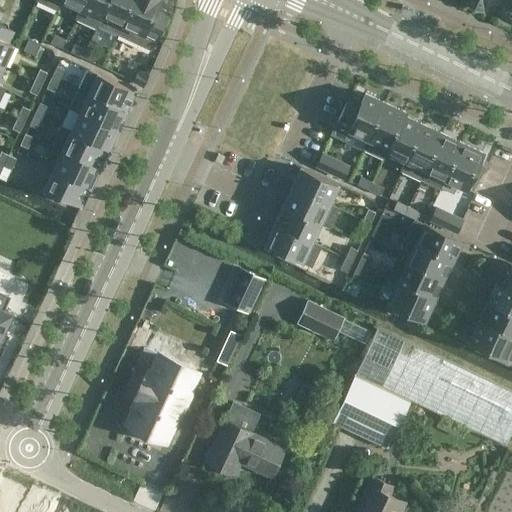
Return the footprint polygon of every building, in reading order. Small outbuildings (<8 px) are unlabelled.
[(39,0),(57,8),(60,0),(39,0)] [(76,17),(84,0),(60,0),(57,8),(58,9),(61,0),(80,8),(76,17)] [(96,26),(108,0),(84,0),(76,17),(96,26)] [(117,32),(132,0),(108,0),(96,26),(97,27),(98,24),(117,32)] [(159,0),(132,0),(117,32),(152,49),(168,14),(156,8),(159,0)] [(488,0),(490,0),(500,4),(501,0),(463,0),(476,6),(480,8),(481,9),(481,8),(484,9),(488,0)] [(511,14),(511,0),(501,0),(500,4),(511,10),(509,13),(511,14)] [(0,24),(0,39),(7,42),(13,30),(0,24)] [(54,35),(51,42),(62,48),(65,40),(54,35)] [(40,44),(29,38),(24,50),(35,55),(40,44)] [(12,45),(7,42),(0,39),(0,65),(2,66),(12,45)] [(82,57),(85,49),(74,44),(71,52),(82,57)] [(97,54),(85,49),(82,57),(93,62),(97,54)] [(57,66),(52,77),(59,80),(64,69),(57,66)] [(47,72),(40,69),(34,80),(42,83),(47,72)] [(89,69),(80,90),(125,111),(126,108),(127,108),(126,108),(128,104),(129,104),(129,103),(134,90),(89,69)] [(138,70),(133,81),(143,86),(148,75),(138,70)] [(54,91),(59,80),(52,77),(46,88),(54,91)] [(36,94),(42,83),(34,80),(29,91),(36,94)] [(125,111),(80,90),(79,90),(88,95),(80,112),(116,129),(121,120),(121,119),(123,115),(123,116),(123,115),(125,111)] [(363,147),(364,148),(385,103),(383,102),(383,101),(382,101),(378,99),(379,99),(378,99),(365,93),(360,103),(348,98),(332,133),(345,139),(349,130),(367,139),(363,147)] [(39,103),(34,114),(41,117),(46,106),(39,103)] [(383,157),(405,112),(403,111),(403,110),(402,110),(398,109),(398,108),(397,108),(385,103),(364,148),(383,157)] [(29,109),(22,106),(17,117),(24,120),(29,109)] [(116,129),(80,112),(71,130),(63,126),(62,127),(108,148),(110,144),(110,143),(112,139),(112,138),(116,129)] [(402,169),(423,124),(421,123),(420,122),(420,123),(416,121),(416,120),(415,121),(404,115),(405,112),(383,157),(384,157),(387,152),(405,160),(401,169),(402,169)] [(36,128),(41,117),(34,114),(29,124),(36,128)] [(19,131),(24,120),(17,117),(12,128),(19,131)] [(421,179),(442,133),(440,132),(436,130),(435,129),(435,130),(423,124),(402,169),(421,179)] [(108,148),(62,127),(53,146),(99,167),(104,155),(104,156),(105,155),(104,155),(106,151),(107,151),(107,150),(108,148)] [(20,144),(27,147),(32,137),(25,133),(20,144)] [(441,188),(462,142),(460,141),(459,141),(455,139),(456,139),(455,139),(442,133),(421,179),(441,188)] [(482,152),(462,142),(441,188),(442,188),(446,179),(465,188),(482,152)] [(99,167),(53,146),(53,147),(61,151),(53,170),(89,187),(94,177),(95,177),(95,176),(96,172),(97,172),(97,171),(99,167)] [(0,163),(3,165),(8,155),(1,151),(0,153),(0,163)] [(322,153),(316,166),(343,178),(348,166),(322,153)] [(16,158),(8,155),(3,165),(11,169),(16,158)] [(293,182),(292,186),(337,207),(329,203),(337,184),(301,167),(296,177),(295,178),(296,178),(294,182),(293,181),(293,182)] [(89,187),(53,170),(44,189),(80,206),(86,193),(87,194),(87,193),(88,189),(89,189),(89,188),(89,187)] [(368,190),(372,182),(361,177),(357,184),(368,190)] [(383,187),(372,182),(368,190),(380,195),(383,187)] [(337,207),(292,186),(290,190),(289,190),(289,191),(288,195),(287,195),(287,196),(283,205),(328,226),(337,207)] [(404,214),(408,206),(397,201),(393,209),(404,214)] [(328,226),(283,205),(282,207),(281,207),(281,208),(280,212),(279,212),(274,224),(319,246),(319,245),(311,241),(319,223),(328,227),(328,226)] [(419,212),(408,206),(404,214),(415,219),(419,212)] [(456,232),(462,220),(436,207),(430,219),(456,232)] [(370,223),(375,212),(368,209),(363,220),(370,223)] [(381,213),(376,224),(384,228),(387,230),(392,218),(381,213)] [(415,243),(452,260),(457,249),(458,248),(457,248),(459,244),(460,244),(459,243),(461,241),(415,219),(406,239),(415,243)] [(365,234),(370,223),(363,220),(358,231),(365,234)] [(310,266),(319,246),(274,224),(273,226),(272,227),(273,227),(271,231),(271,230),(270,231),(271,231),(264,245),(310,266)] [(378,239),(384,228),(376,224),(371,236),(378,239)] [(450,263),(452,260),(415,243),(406,261),(406,262),(443,279),(448,268),(449,268),(448,267),(450,264),(451,263),(450,263)] [(357,250),(350,247),(345,258),(352,261),(357,250)] [(363,252),(358,264),(365,267),(371,256),(363,252)] [(441,283),(443,279),(406,262),(406,261),(398,257),(388,279),(396,283),(397,282),(434,299),(439,288),(439,287),(441,283),(442,283),(441,283)] [(347,272),(352,261),(345,258),(340,269),(347,272)] [(501,269),(495,282),(511,289),(511,264),(505,261),(504,264),(503,264),(503,265),(501,269),(501,268),(501,269)] [(369,269),(365,267),(358,264),(353,275),(364,280),(369,269)] [(264,279),(240,268),(224,301),(248,312),(264,279)] [(397,282),(396,283),(387,302),(424,319),(430,306),(431,306),(430,305),(432,302),(433,302),(433,301),(434,299),(397,282)] [(511,289),(495,282),(494,284),(494,283),(494,284),(492,288),(492,289),(486,301),(511,313),(511,289)] [(295,323),(332,340),(342,319),(306,301),(295,323)] [(511,313),(486,301),(485,303),(485,304),(483,308),(483,307),(482,308),(483,308),(477,321),(511,336),(511,313)] [(0,308),(0,336),(11,314),(0,308)] [(348,315),(341,328),(367,341),(373,328),(348,315)] [(511,336),(477,321),(476,323),(475,323),(476,323),(474,327),(473,328),(474,328),(468,340),(511,360),(511,336)] [(332,420),(358,433),(387,446),(409,399),(505,443),(511,427),(511,391),(376,327),(332,420)] [(230,331),(217,360),(226,364),(240,335),(230,331)] [(164,440),(188,389),(196,373),(196,372),(160,355),(159,356),(150,376),(148,375),(148,373),(147,373),(133,403),(134,404),(135,402),(137,403),(128,423),(127,424),(164,441),(164,440)] [(290,408),(309,417),(321,392),(303,383),(290,408)] [(233,401),(206,461),(233,474),(240,461),(271,475),(284,447),(267,439),(276,422),(258,413),(233,401)] [(361,506),(358,511),(398,511),(404,501),(388,494),(391,486),(369,475),(356,503),(361,506)]
